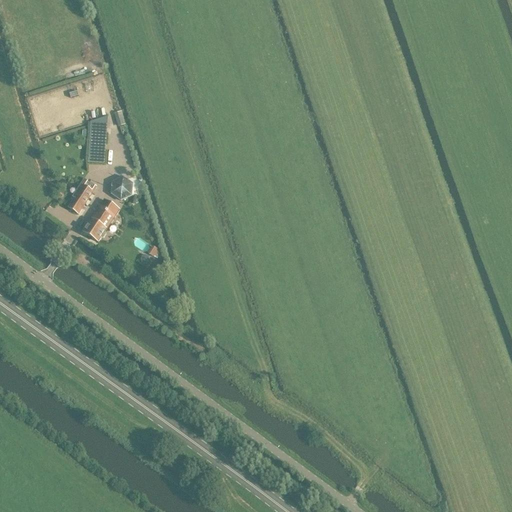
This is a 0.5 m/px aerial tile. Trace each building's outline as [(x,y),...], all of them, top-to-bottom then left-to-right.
[(91,124),(91,131),(90,132),(106,133),(106,125),(91,124)] [(87,163),(88,163),(104,164),(105,152),(105,144),(106,135),(106,134),(90,133),(89,133),(87,163)] [(132,198),(133,185),(123,178),(112,183),(111,196),(121,203),(132,198)] [(83,187),(68,209),(78,215),(93,194),(83,187)] [(86,228),(83,233),(98,243),(102,238),(104,238),(106,235),(105,232),(120,211),(104,201),(90,222),(88,223),(86,226),(86,228)]
